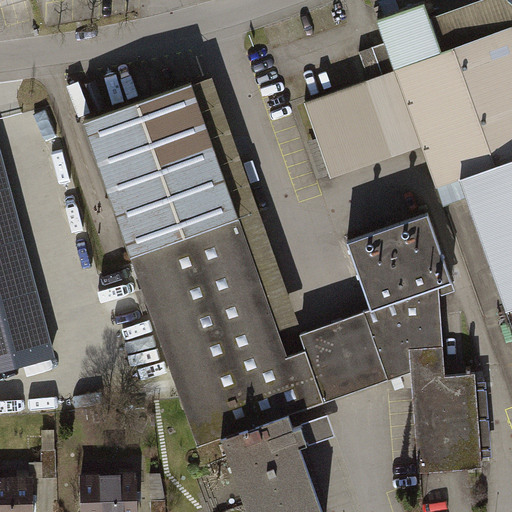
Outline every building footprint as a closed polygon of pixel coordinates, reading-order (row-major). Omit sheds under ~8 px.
[(511,30),(393,74),(421,149),(437,191),(460,183),(511,324),(511,30)] [(371,83),(306,107),(334,181),(421,149),(393,74),(382,44),(359,52),(371,83)] [(186,75),(78,112),(192,439),(216,432),(243,511),(321,511),(322,511),(321,507),(287,413),(285,407),(407,368),(416,466),(479,462),(471,368),(441,368),(435,278),(448,272),(424,208),(345,235),(367,303),(297,327),(300,342),(285,348),(186,75)] [(242,215),(259,210),(251,178),(233,182),(242,215)] [(140,511),(139,476),(82,478),(83,511),(140,511)] [(36,511),(36,479),(0,479),(0,511),(36,511)]
